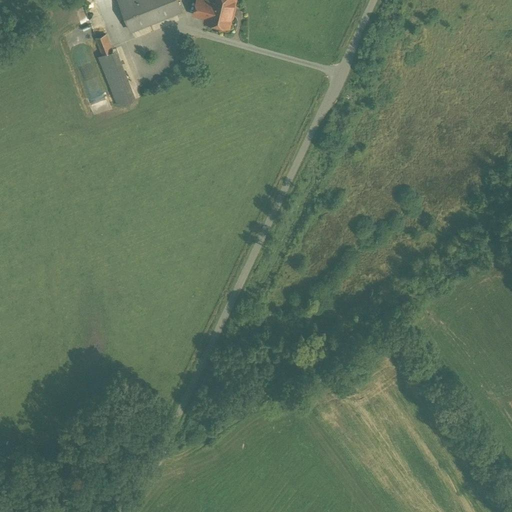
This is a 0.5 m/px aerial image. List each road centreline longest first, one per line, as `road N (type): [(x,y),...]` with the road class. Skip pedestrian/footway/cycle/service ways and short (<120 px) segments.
road 1 (unclassified): [(122,511),(150,473),(373,0)]
road 2 (track): [(150,473),(392,307)]
road 3 (unknown): [(112,144),(98,98),(153,76),(310,131)]
